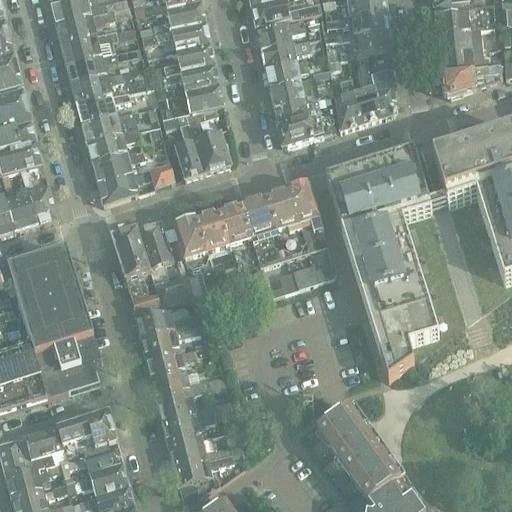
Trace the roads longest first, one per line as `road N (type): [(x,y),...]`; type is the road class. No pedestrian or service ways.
road 1 (residential): [(84,238),(24,0)]
road 2 (residential): [(264,183),(84,238)]
road 3 (residential): [(264,183),(225,0)]
road 4 (residential): [(427,133),(264,183)]
road 5 (residential): [(128,398),(84,238)]
road 6 (residential): [(128,398),(0,440)]
road 7 (residential): [(411,0),(427,133)]
